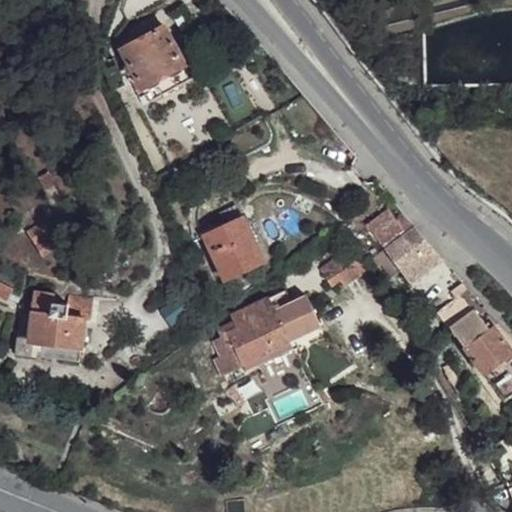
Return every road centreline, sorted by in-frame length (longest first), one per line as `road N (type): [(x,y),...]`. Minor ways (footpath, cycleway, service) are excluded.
road 1 (tertiary): [(242,0),(397,161)]
road 2 (tertiary): [(397,161),(284,0)]
road 3 (tertiary): [(397,161),(511,270)]
